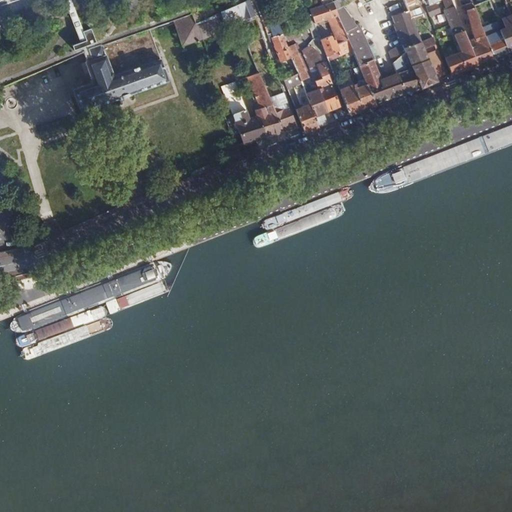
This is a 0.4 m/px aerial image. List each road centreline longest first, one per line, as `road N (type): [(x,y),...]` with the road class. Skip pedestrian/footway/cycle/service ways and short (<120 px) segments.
road 1 (secondary): [(511,66),(0,266)]
road 2 (residential): [(511,111),(0,297)]
